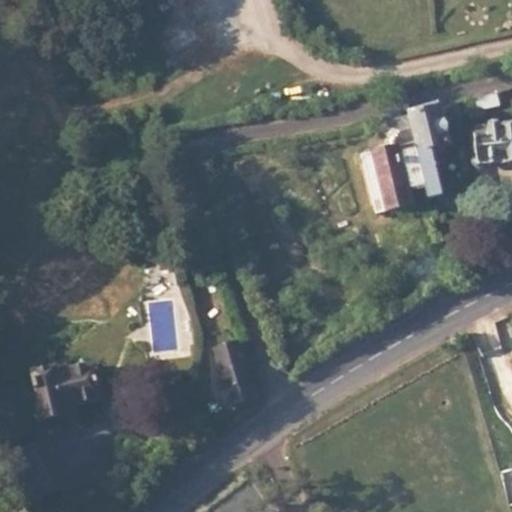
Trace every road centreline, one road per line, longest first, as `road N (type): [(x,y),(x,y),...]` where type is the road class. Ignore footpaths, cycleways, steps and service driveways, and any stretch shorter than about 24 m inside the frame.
road 1 (track): [(511,79),(209,148),(202,158),(280,411)]
road 2 (secondary): [(155,511),(280,411),(511,281)]
